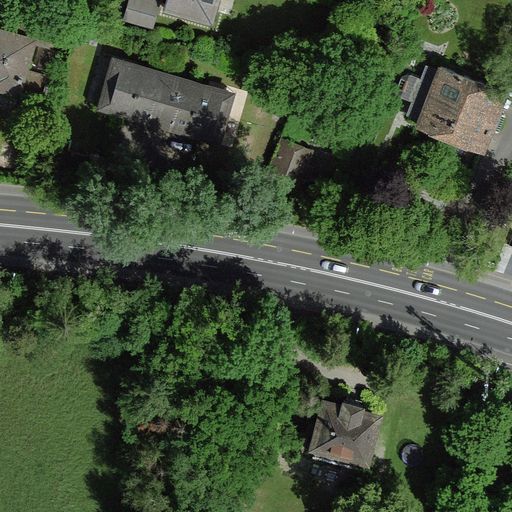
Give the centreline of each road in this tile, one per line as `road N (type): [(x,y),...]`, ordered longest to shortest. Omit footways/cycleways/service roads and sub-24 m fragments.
road 1 (primary): [(0,226),(218,253),(511,323)]
road 2 (track): [(0,335),(111,333),(171,361),(200,413),(177,511)]
